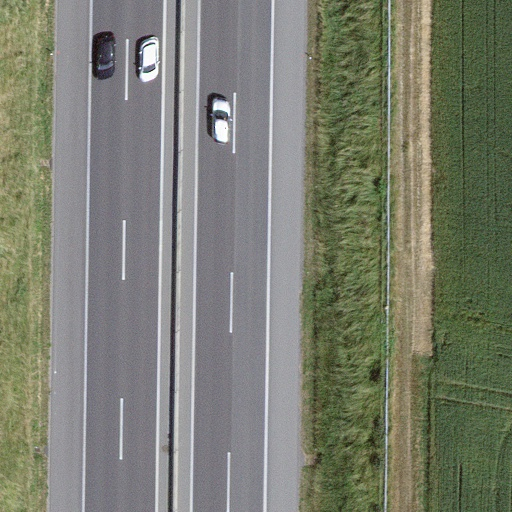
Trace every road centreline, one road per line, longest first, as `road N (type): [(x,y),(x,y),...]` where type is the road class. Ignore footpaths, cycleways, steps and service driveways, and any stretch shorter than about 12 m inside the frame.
road 1 (motorway): [(128,0),(120,511)]
road 2 (motorway): [(229,511),(237,0)]
road 3 (track): [(411,0),(408,326)]
